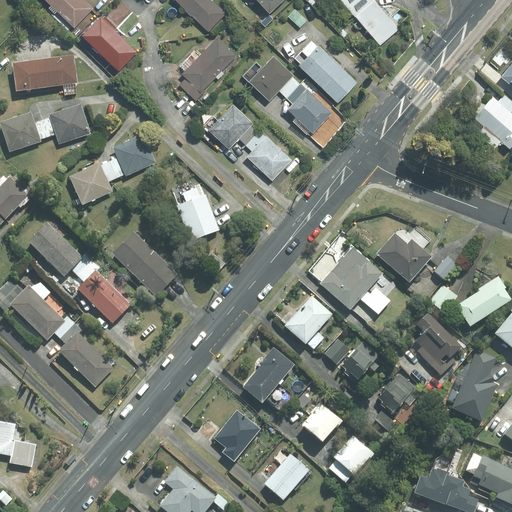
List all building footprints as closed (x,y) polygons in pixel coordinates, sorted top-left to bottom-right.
[(50,0),(75,26),(95,7),(87,0),(50,0)] [(180,0),(209,29),(228,12),(216,0),(180,0)] [(264,0),(272,9),(281,0),(264,0)] [(378,0),(345,0),(381,43),(401,26),(378,0)] [(296,8),(289,15),(300,26),(307,19),(296,8)] [(140,49),(104,12),(85,30),(121,67),(140,49)] [(238,54),(219,35),(183,71),(188,75),(181,83),(197,99),(204,92),(202,90),(238,54)] [(319,43),(314,37),(304,47),(310,53),(301,62),(340,99),(359,79),(321,42),(319,43)] [(275,53),(251,77),(272,97),(280,89),(293,102),(289,105),(298,114),(295,117),(309,131),(312,128),(314,130),(334,110),(309,85),(306,88),(293,75),(295,73),(275,53)] [(19,90),(80,83),(76,54),(16,62),(19,90)] [(511,58),(496,76),(511,90),(511,58)] [(494,102),(488,96),(468,116),(478,125),(467,138),(483,153),(495,140),(503,148),(511,138),(511,117),(507,113),(511,107),(511,103),(501,94),(494,102)] [(235,101),(211,126),(231,145),(240,136),(254,149),(249,154),(274,178),(294,157),(268,133),(266,135),(253,123),(255,120),(235,101)] [(33,111),(2,121),(12,151),(43,141),(42,139),(58,134),(61,144),(92,134),(82,104),(51,114),(52,117),(36,122),(33,111)] [(158,162),(145,134),(115,147),(119,157),(103,165),(102,162),(72,175),(85,204),(114,191),(110,182),(127,174),(127,176),(158,162)] [(12,176),(0,188),(0,226),(31,195),(12,176)] [(221,230),(208,194),(202,196),(199,187),(185,192),(188,201),(179,205),(183,215),(183,223),(191,241),(221,230)] [(50,222),(31,241),(66,276),(72,270),(85,283),(79,288),(114,323),(133,304),(99,270),(101,268),(87,255),(84,257),(50,222)] [(136,231),(114,253),(158,296),(179,275),(136,231)] [(396,232),(378,253),(412,282),(434,256),(413,238),(409,243),(396,232)] [(384,273),(353,247),(345,256),(344,255),(338,261),(340,262),(322,283),(352,310),(362,299),(380,314),(392,300),(376,287),(371,293),(368,291),(384,273)] [(449,255),(436,270),(446,278),(459,263),(449,255)] [(481,290),(459,305),(473,325),(511,299),(511,296),(506,288),(507,287),(500,275),(480,288),(481,290)] [(12,279),(0,290),(0,303),(8,312),(14,305),(49,340),(56,333),(67,344),(61,350),(97,386),(115,368),(80,331),(78,332),(46,299),(53,292),(43,282),(33,286),(31,284),(24,291),(12,279)] [(444,284),(431,300),(446,312),(459,295),(444,284)] [(334,313),(313,295),(287,325),(308,343),(315,349),(326,337),(319,331),(334,313)] [(511,312),(511,314),(497,332),(511,344),(511,309),(511,311),(511,312)] [(464,345),(430,311),(418,322),(426,331),(417,340),(423,346),(419,350),(442,375),(455,362),(453,360),(448,365),(442,359),(449,353),(452,357),(464,345)] [(483,325),(476,332),(483,338),(490,331),(483,325)] [(351,350),(339,339),(326,353),(338,364),(351,350)] [(381,355),(363,341),(344,366),(347,369),(345,371),(358,382),(361,378),(381,355)] [(297,364),(275,346),(245,386),(266,402),(282,383),(283,384),(287,380),(285,378),(297,364)] [(477,349),(453,407),(483,420),(499,384),(496,382),(495,377),(491,373),(497,358),(477,349)] [(390,395),(383,404),(394,413),(416,387),(401,374),(393,383),(391,381),(386,387),(388,388),(386,391),(390,395)] [(326,441),(344,419),(322,401),(313,412),(314,413),(305,424),(326,441)] [(228,448),(225,452),(237,461),(262,428),(238,409),(215,438),(228,448)] [(383,411),(375,420),(381,424),(382,423),(390,430),(397,422),(383,411)] [(34,466),(38,443),(15,439),(18,423),(0,419),(0,452),(13,455),(12,462),(34,466)] [(375,453),(355,435),(336,456),(357,474),(375,453)] [(292,452),(267,482),(286,499),(312,469),(292,452)] [(511,502),(511,467),(485,455),(472,482),(480,486),(481,484),(500,492),(498,498),(502,499),(502,498),(511,502)] [(178,465),(166,481),(175,488),(162,505),(170,511),(191,511),(194,509),(197,511),(206,511),(219,496),(178,465)]
